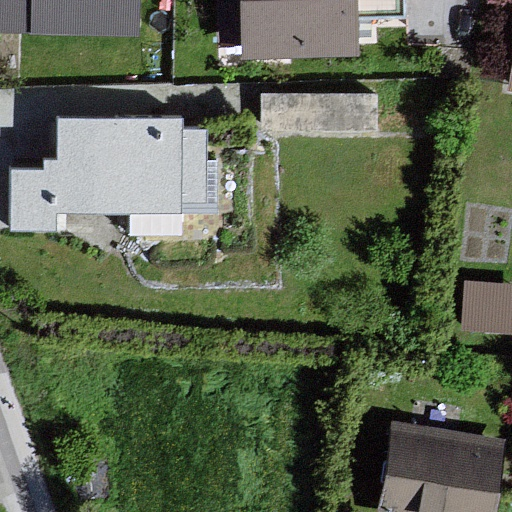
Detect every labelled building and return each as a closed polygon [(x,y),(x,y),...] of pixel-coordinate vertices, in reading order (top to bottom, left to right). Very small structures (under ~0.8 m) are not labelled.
[(0,0),(0,33),(132,37),(132,0),(0,0)] [(399,0),(217,0),(220,41),(243,39),(244,57),(359,52),(358,16),(400,15),(399,0)] [(376,92),(262,92),(261,130),(376,130),(376,92)] [(214,120),(57,115),(56,154),(37,153),(36,168),(9,167),(7,229),(58,230),(58,211),(211,215),(214,120)] [(511,281),(466,278),(462,330),(511,334),(511,281)] [(494,511),(506,447),(390,427),(374,511),(494,511)]
